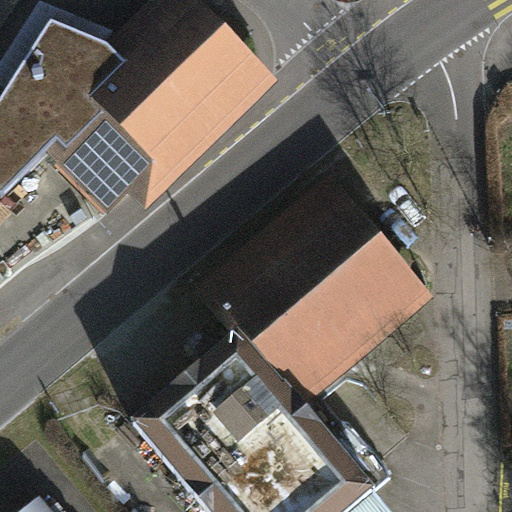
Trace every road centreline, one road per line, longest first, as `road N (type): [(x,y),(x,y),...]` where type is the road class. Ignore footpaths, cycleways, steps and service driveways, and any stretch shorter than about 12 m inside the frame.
road 1 (residential): [(471,511),(460,122),(447,57),(424,28)]
road 2 (secondary): [(364,76),(0,383)]
